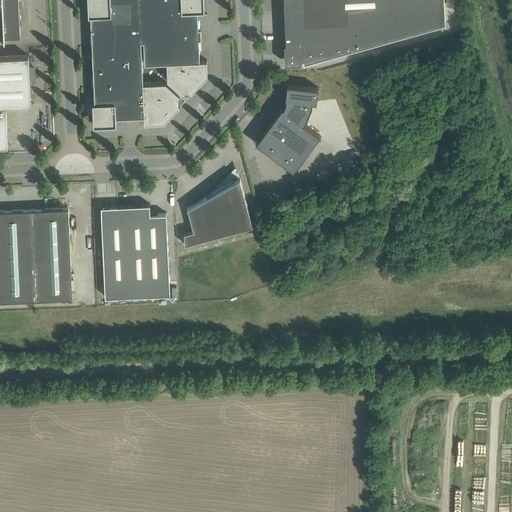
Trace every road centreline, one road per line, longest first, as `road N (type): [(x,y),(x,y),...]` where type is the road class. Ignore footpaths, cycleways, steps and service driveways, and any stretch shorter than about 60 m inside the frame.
road 1 (unclassified): [(70,167),(181,158),(243,90),(243,0)]
road 2 (unclassified): [(70,167),(65,0)]
